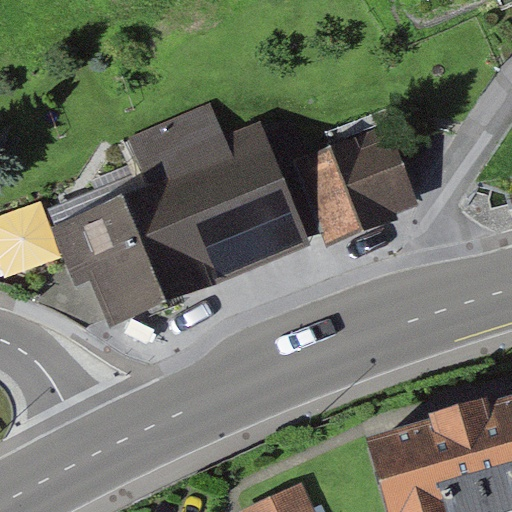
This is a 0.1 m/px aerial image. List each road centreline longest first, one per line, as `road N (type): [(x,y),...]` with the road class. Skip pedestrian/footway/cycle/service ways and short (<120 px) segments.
road 1 (primary): [(95,454),(249,379),(412,316)]
road 2 (residential): [(412,316),(483,138),(511,103)]
road 3 (residential): [(95,454),(56,380),(0,341)]
